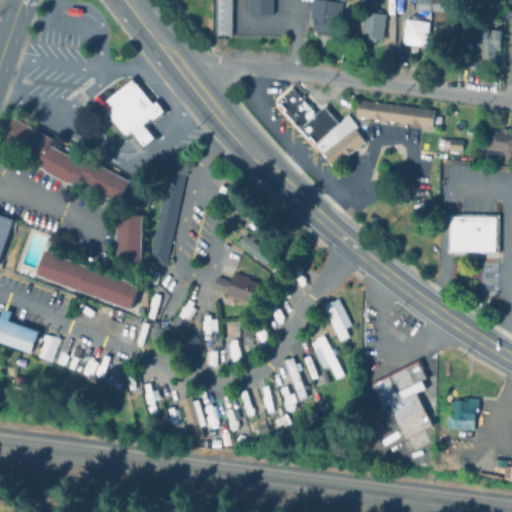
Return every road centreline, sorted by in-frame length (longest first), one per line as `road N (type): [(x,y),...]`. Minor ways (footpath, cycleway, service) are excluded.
road 1 (residential): [(0,297),(164,366),(241,383),(268,364),(353,245)]
road 2 (residential): [(511,102),(197,67)]
road 3 (secondary): [(112,0),(241,158),(275,177)]
road 4 (secondary): [(275,177),(261,145),(145,0)]
road 5 (secondary): [(353,245),(467,331)]
